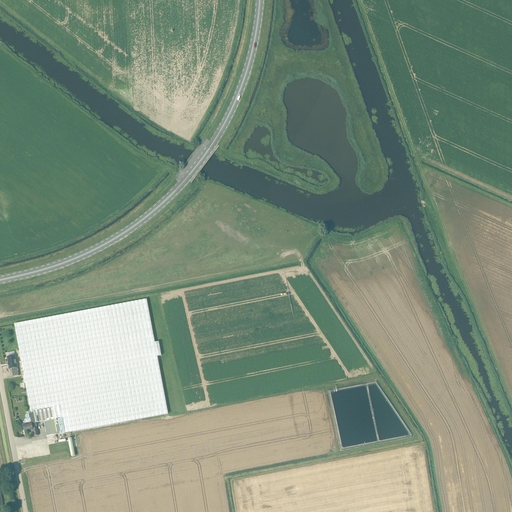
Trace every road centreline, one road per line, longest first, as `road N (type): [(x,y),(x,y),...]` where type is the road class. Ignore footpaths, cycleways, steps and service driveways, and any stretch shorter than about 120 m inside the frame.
road 1 (track): [(511,406),(359,0)]
road 2 (primary): [(0,280),(103,245),(191,173),(240,90),(259,0)]
road 3 (track): [(0,316),(301,258),(302,267)]
road 4 (unclassified): [(25,511),(0,379)]
